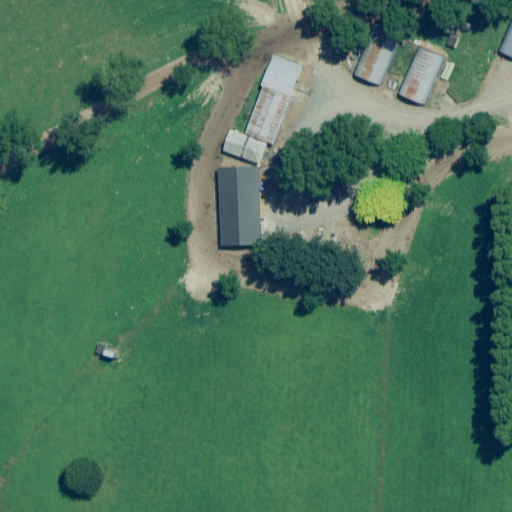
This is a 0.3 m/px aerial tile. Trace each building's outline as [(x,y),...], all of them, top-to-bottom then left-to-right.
[(511,25),(501,52),(511,56),(511,25)] [(399,38),(375,27),(355,75),(379,85),(399,38)] [(443,57),(419,47),(399,94),(423,104),(443,57)] [(234,131),(226,152),(262,167),(271,144),(276,146),(294,101),(291,100),(305,67),(276,55),(263,85),(267,87),(247,136),(234,131)] [(456,64),(449,61),(442,79),(448,82),(456,64)] [(264,246),(262,171),(224,172),(226,246),(264,246)] [(109,350),(111,344),(102,342),(99,355),(119,360),(121,352),(109,350)]
